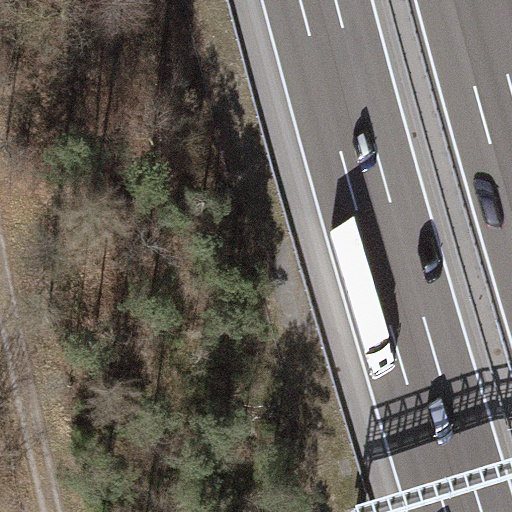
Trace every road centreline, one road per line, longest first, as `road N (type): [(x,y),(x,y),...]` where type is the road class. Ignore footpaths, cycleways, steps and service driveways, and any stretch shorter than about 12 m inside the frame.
road 1 (motorway): [(318,0),(464,511)]
road 2 (track): [(53,511),(0,268)]
road 3 (motorway): [(511,143),(472,0)]
